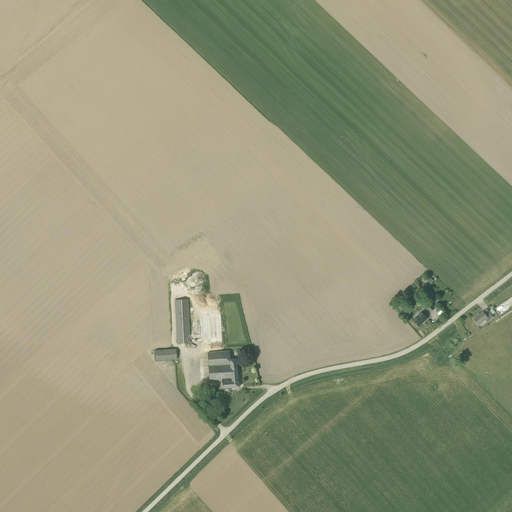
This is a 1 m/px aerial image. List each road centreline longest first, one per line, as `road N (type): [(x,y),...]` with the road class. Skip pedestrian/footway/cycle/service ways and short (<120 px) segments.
road 1 (unclassified): [(147,511),(284,385),(397,356),(511,276)]
road 2 (track): [(0,72),(168,263),(173,345),(186,351)]
